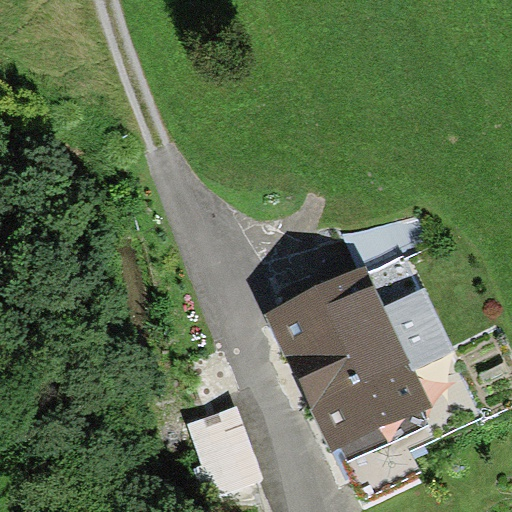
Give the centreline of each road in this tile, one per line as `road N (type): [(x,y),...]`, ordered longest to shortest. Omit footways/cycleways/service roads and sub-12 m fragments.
road 1 (residential): [(292,511),(285,472),(159,151)]
road 2 (track): [(159,151),(98,0)]
